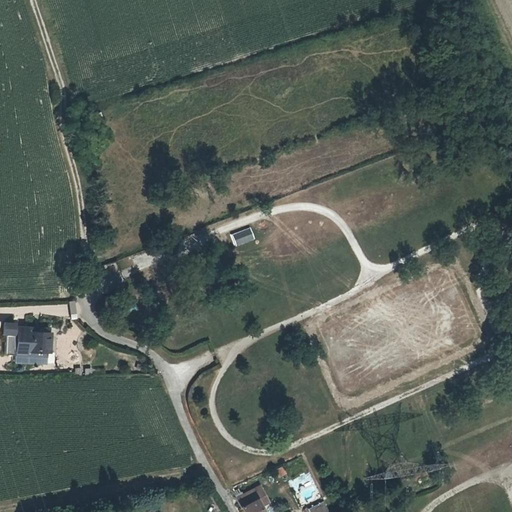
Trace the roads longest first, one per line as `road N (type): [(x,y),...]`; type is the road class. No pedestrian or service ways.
road 1 (track): [(168,377),(490,220),(511,257)]
road 2 (track): [(511,377),(500,354),(280,452),(234,444),(211,406),(216,382)]
road 3 (track): [(91,292),(253,218),(307,206),(340,220),(372,280)]
road 4 (track): [(85,305),(92,280),(82,234),(88,203),(33,0)]
road 5 (unclassified): [(234,511),(153,355),(110,333),(85,305)]
